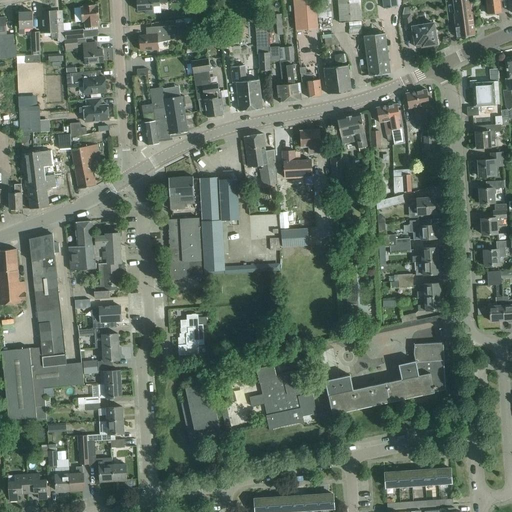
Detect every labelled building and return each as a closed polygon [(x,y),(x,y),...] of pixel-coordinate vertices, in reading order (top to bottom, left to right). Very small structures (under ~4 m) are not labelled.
[(137,0),(138,11),(145,10),(146,14),(153,13),(153,6),(159,5),(159,3),(167,3),(167,0),(137,0)] [(309,0),(293,0),(295,30),(311,29),(309,0)] [(361,21),(359,0),(337,0),(339,22),(361,21)] [(470,12),(468,0),(453,0),(455,14),(454,14),(456,28),(457,38),(475,35),(473,26),(472,12),(470,12)] [(485,0),(486,4),(487,14),(501,12),(501,8),(502,8),(501,1),(502,1),(501,0),(485,0)] [(81,7),(82,21),(85,21),(85,28),(98,26),(97,20),(99,20),(98,6),(96,6),(95,5),(83,6),(83,7),(81,7)] [(412,24),(410,14),(409,7),(404,8),(403,15),(405,30),(413,29),(416,47),(437,44),(435,34),(433,23),(424,24),(424,22),(412,24)] [(58,43),(65,42),(63,23),(57,23),(57,10),(43,11),(44,33),(51,32),(52,39),(58,39),(58,43)] [(33,28),(33,22),(33,12),(19,12),(20,34),(25,34),(25,28),(33,28)] [(16,57),(16,55),(16,44),(14,44),(14,34),(6,35),(5,18),(0,18),(0,53),(0,58),(16,57)] [(268,25),(256,26),(258,54),(260,54),(260,57),(261,70),(271,69),(270,62),(270,56),(270,53),(269,47),(268,25)] [(141,51),(151,50),(158,50),(158,43),(176,39),(175,26),(150,27),(151,35),(140,36),(141,51)] [(90,29),(83,30),(65,32),(66,39),(91,37),(90,29)] [(312,30),(297,32),(299,42),(314,39),(312,30)] [(32,52),(40,52),(39,32),(32,32),(32,52)] [(364,36),(369,76),(390,73),(385,33),(364,36)] [(66,47),(78,46),(77,44),(77,39),(65,40),(66,47)] [(85,63),(93,63),(103,62),(102,49),(97,50),(97,43),(86,44),(84,44),(85,63)] [(292,46),(285,47),(286,61),(294,60),(292,46)] [(343,54),(336,55),(337,62),(344,61),(343,54)] [(215,73),(224,73),(223,58),(214,59),(215,73)] [(199,100),(199,101),(200,111),(206,110),(207,117),(223,115),(223,110),(222,98),(218,98),(217,93),(219,92),(218,84),(211,85),(209,70),(210,70),(209,59),(192,61),(198,100),(199,100)] [(511,59),(505,60),(508,78),(505,79),(507,90),(503,90),(506,110),(511,108),(511,59)] [(290,101),(286,61),(285,61),(280,61),(282,85),(277,85),(279,102),(290,101)] [(302,100),(301,90),(300,83),(295,83),(293,65),(287,65),(286,61),(290,101),(302,100)] [(236,82),(239,101),(240,111),(262,109),(259,79),(246,81),(244,65),(231,66),(233,82),(236,82)] [(324,68),(326,84),(328,94),(351,91),(348,65),(324,68)] [(91,71),(81,72),(73,73),(74,87),(84,86),(85,94),(106,92),(105,77),(92,78),(91,71)] [(312,72),(307,73),(301,74),(302,82),(304,82),(305,88),(307,88),(308,98),(322,96),(320,80),(313,80),(312,72)] [(474,107),(467,107),(467,116),(479,115),(478,107),(484,106),(496,105),(500,104),(499,100),(499,90),(494,90),(494,81),(472,83),(474,107)] [(163,87),(150,89),(153,105),(153,109),(154,110),(154,112),(159,142),(159,139),(170,137),(170,135),(188,132),(186,122),(185,114),(185,112),(184,105),(185,105),(184,96),(165,99),(163,89),(163,87)] [(427,90),(416,91),(422,120),(427,119),(424,105),(429,104),(427,90)] [(422,120),(416,91),(406,93),(408,103),(409,108),(414,107),(417,121),(421,120),(422,120)] [(101,98),(91,99),(86,100),(87,107),(84,107),(85,122),(109,120),(107,105),(102,105),(101,98)] [(397,104),(387,106),(393,139),(394,142),(403,140),(401,127),(400,127),(398,119),(400,119),(397,104)] [(26,106),(19,106),(20,132),(41,131),(40,105),(39,105),(26,106)] [(148,113),(143,114),(144,120),(148,145),(159,143),(159,142),(154,112),(154,110),(153,109),(153,105),(147,106),(147,105),(148,113)] [(393,139),(387,106),(376,108),(379,122),(384,121),(387,135),(388,140),(393,139)] [(511,111),(505,112),(501,112),(502,117),(507,117),(507,119),(510,119),(510,116),(511,116),(511,111)] [(367,146),(362,123),(360,113),(337,118),(339,128),(341,138),(342,138),(343,143),(352,141),(352,142),(356,141),(357,148),(367,146)] [(81,121),(71,122),(72,136),(87,133),(87,126),(82,126),(81,121)] [(496,146),(496,137),(495,132),(502,131),(501,124),(485,125),(485,131),(475,132),(477,148),(492,147),(491,146),(496,146)] [(321,146),(321,140),(320,130),(300,131),(300,141),(301,147),(309,146),(309,152),(319,152),(319,146),(321,146)] [(372,147),(381,146),(380,131),(372,132),(372,147)] [(277,178),(275,149),(266,151),(263,133),(244,136),(245,146),(248,167),(252,166),(252,168),(263,166),(263,169),(260,169),(261,180),(266,179),(267,185),(277,184),(277,178)] [(424,149),(434,149),(434,136),(424,136),(424,149)] [(92,162),(100,161),(97,144),(88,146),(72,149),(75,167),(92,164),(92,162)] [(48,151),(23,154),(28,193),(30,209),(49,207),(47,190),(51,190),(50,188),(56,187),(55,175),(45,176),(44,167),(54,166),(52,150),(48,151)] [(294,151),(283,151),(283,162),(284,162),(284,178),(312,176),(312,160),(295,161),(294,151)] [(503,152),(500,152),(490,153),(491,159),(477,160),(479,176),(494,175),(494,166),(504,166),(503,152)] [(92,164),(75,167),(77,179),(79,189),(96,186),(93,167),(101,166),(100,161),(92,162),(92,164)] [(105,166),(102,169),(103,173),(111,171),(110,163),(104,164),(105,166)] [(341,167),(331,168),(332,187),(342,186),(341,167)] [(393,169),(394,192),(403,192),(402,175),(410,175),(410,168),(393,169)] [(195,203),(194,188),(193,176),(169,178),(170,209),(180,209),(185,208),(184,199),(189,198),(189,203),(195,203)] [(203,221),(222,220),(239,219),(237,179),(220,180),(220,177),(200,178),(200,188),(203,221)] [(503,180),(496,181),(486,182),(486,188),(479,189),(480,203),(490,203),(494,203),(493,189),(504,188),(503,180)] [(9,193),(9,199),(10,209),(23,209),(22,199),(22,193),(21,193),(21,184),(15,184),(15,193),(9,193)] [(294,227),(321,226),(320,195),(286,196),(287,211),(294,211),(294,227)] [(378,201),(380,209),(405,202),(403,195),(378,201)] [(418,214),(425,213),(435,213),(434,198),(409,200),(409,207),(417,207),(418,214)] [(506,210),(495,211),(493,211),(494,218),(481,219),(482,235),(497,234),(497,227),(507,226),(506,210)] [(169,262),(170,277),(170,279),(180,279),(203,277),(200,218),(169,219),(171,262),(169,262)] [(222,220),(203,221),(206,271),(226,270),(222,220)] [(95,257),(94,234),(92,221),(75,222),(77,246),(69,246),(69,256),(71,270),(96,268),(95,257)] [(421,239),(427,239),(437,238),(436,225),(420,226),(420,223),(410,224),(409,224),(409,232),(420,231),(421,239)] [(105,278),(119,277),(118,263),(122,263),(120,235),(122,235),(122,228),(111,229),(112,233),(94,234),(95,257),(101,257),(102,263),(99,263),(100,279),(105,279),(105,278)] [(307,228),(281,230),(282,247),(309,245),(307,228)] [(58,287),(57,278),(55,253),(60,252),(59,243),(54,244),(53,234),(41,236),(46,289),(58,287)] [(396,245),(411,244),(410,238),(396,239),(395,234),(385,234),(379,235),(379,246),(384,246),(396,245)] [(46,289),(41,236),(30,239),(34,285),(35,290),(46,289)] [(497,249),(484,250),(485,266),(495,265),(500,265),(499,257),(506,257),(505,247),(508,247),(511,246),(511,240),(508,241),(506,241),(496,241),(497,249)] [(413,262),(422,261),(438,260),(437,247),(427,248),(421,248),(422,255),(412,256),(413,262)] [(29,293),(26,293),(25,281),(19,282),(18,271),(16,249),(0,250),(0,303),(0,305),(21,303),(21,300),(29,300),(29,293)] [(438,260),(422,261),(423,268),(415,269),(416,275),(429,275),(439,274),(438,260)] [(501,285),(501,276),(500,272),(500,271),(487,272),(488,286),(501,285)] [(105,279),(100,279),(100,285),(95,285),(95,298),(110,297),(109,286),(119,285),(119,277),(105,278),(105,279)] [(425,297),(441,296),(440,283),(430,284),(424,284),(424,291),(417,291),(418,297),(425,297)] [(35,290),(41,342),(41,347),(44,367),(31,368),(34,407),(36,407),(45,406),(44,397),(43,388),(43,387),(52,387),(83,384),(79,336),(81,336),(81,330),(79,330),(78,317),(77,318),(76,315),(73,315),(70,286),(58,287),(46,289),(35,290)] [(441,296),(425,297),(425,304),(418,304),(418,311),(431,310),(441,309),(441,296)] [(508,296),(502,297),(504,320),(511,319),(511,304),(509,304),(508,296)] [(504,320),(502,297),(496,297),(496,305),(489,306),(490,321),(504,320)] [(88,302),(75,302),(76,310),(88,310),(88,302)] [(95,317),(94,317),(94,328),(115,327),(115,321),(121,321),(120,306),(100,307),(100,308),(95,308),(95,317)] [(416,312),(402,314),(403,321),(417,318),(416,312)] [(182,337),(179,337),(179,345),(179,355),(199,354),(198,344),(204,344),(203,325),(207,325),(206,317),(198,317),(198,314),(187,315),(187,320),(181,321),(182,337)] [(318,346),(442,320),(441,315),(317,342),(318,346)] [(103,348),(119,347),(118,333),(108,334),(102,335),(102,341),(95,342),(95,348),(103,348)] [(444,360),(443,342),(433,343),(415,344),(414,353),(416,361),(399,365),(402,379),(353,389),(350,375),(325,380),(328,395),(330,405),(333,414),(434,392),(446,390),(444,360)] [(44,367),(41,347),(33,348),(33,349),(30,349),(30,348),(2,351),(3,361),(9,421),(37,419),(36,407),(34,407),(31,368),(44,367)] [(120,360),(119,347),(103,348),(104,361),(110,361),(120,360)] [(266,415),(267,421),(270,430),(304,423),(303,416),(317,413),(312,393),(305,394),(303,384),(309,382),(307,373),(301,374),(300,369),(283,373),(283,378),(278,379),(274,364),(255,369),(259,383),(264,382),(266,393),(249,396),(251,406),(268,403),(270,414),(266,415)] [(105,371),(105,379),(101,379),(101,384),(121,383),(120,370),(110,371),(105,371)] [(121,383),(101,384),(100,385),(100,398),(122,397),(121,383)] [(222,438),(220,429),(210,383),(186,388),(188,401),(181,403),(190,445),(222,438)] [(52,387),(43,387),(43,388),(44,397),(53,396),(52,387)] [(86,404),(100,403),(100,396),(77,398),(78,400),(73,400),(73,405),(86,404)] [(99,421),(123,420),(122,407),(112,407),(107,407),(107,415),(99,415),(99,421)] [(123,420),(99,421),(100,434),(87,435),(88,442),(94,441),(111,440),(116,440),(115,434),(124,433),(123,420)] [(124,439),(116,440),(111,440),(112,448),(125,447),(124,439)] [(95,456),(94,441),(88,442),(88,449),(88,464),(89,466),(96,466),(96,456),(95,456)] [(88,464),(88,449),(80,450),(81,465),(88,464)] [(50,466),(57,465),(56,451),(49,451),(50,466)] [(113,480),(112,465),(112,458),(104,458),(104,462),(99,462),(99,466),(100,481),(113,480)] [(126,464),(112,465),(113,480),(127,480),(126,464)] [(77,473),(69,474),(71,490),(85,489),(84,479),(83,466),(76,467),(77,473)] [(71,490),(69,474),(63,474),(62,467),(55,468),(57,491),(71,490)] [(437,469),(438,483),(439,489),(452,488),(450,468),(437,469)] [(437,469),(424,470),(425,484),(438,483),(437,469)] [(425,484),(424,470),(411,471),(412,485),(425,484)] [(411,471),(398,472),(399,486),(412,485),(411,471)] [(399,486),(398,472),(385,473),(386,487),(399,486)] [(40,474),(27,475),(28,493),(39,492),(39,499),(48,498),(47,488),(47,479),(40,479),(40,474)] [(28,493),(27,475),(10,476),(8,477),(9,500),(18,500),(18,494),(28,493)] [(333,494),(320,495),(321,509),(334,508),(333,494)] [(308,510),(307,495),(294,496),(295,511),(308,510)] [(321,509),(320,495),(307,495),(308,510),(321,509)] [(294,496),(281,497),(282,511),(295,511),(294,496)] [(281,497),(268,498),(268,511),(272,511),(276,511),(275,511),(281,511),(282,511),(281,497)] [(268,511),(268,498),(255,499),(255,511),(268,511)]
